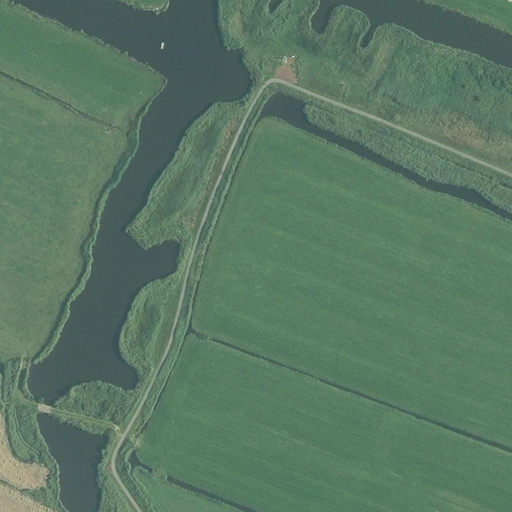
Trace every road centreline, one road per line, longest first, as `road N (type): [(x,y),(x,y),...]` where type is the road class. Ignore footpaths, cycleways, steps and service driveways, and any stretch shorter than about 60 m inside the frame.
road 1 (track): [(211,511),(160,491),(164,465),(145,452),(160,425)]
road 2 (track): [(145,452),(110,427),(33,407)]
